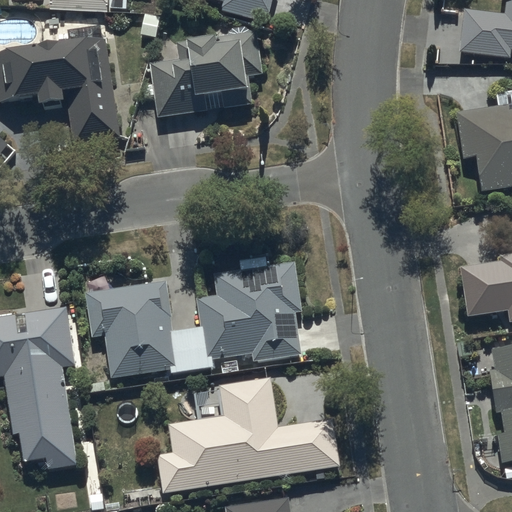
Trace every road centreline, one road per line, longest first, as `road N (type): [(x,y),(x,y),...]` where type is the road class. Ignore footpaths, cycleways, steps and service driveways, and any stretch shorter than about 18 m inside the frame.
road 1 (residential): [(378,173),(0,233)]
road 2 (residential): [(423,511),(378,173)]
road 3 (residential): [(378,173),(379,0)]
